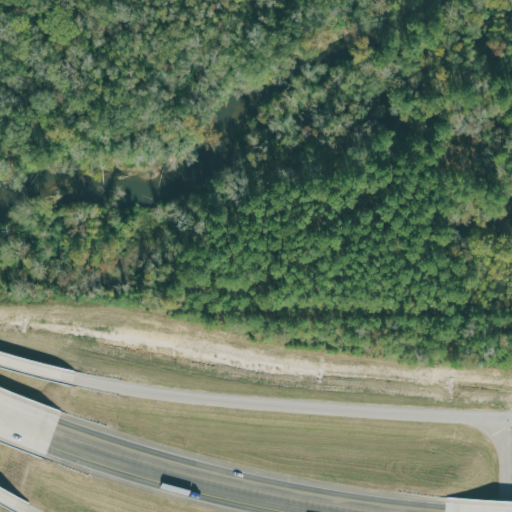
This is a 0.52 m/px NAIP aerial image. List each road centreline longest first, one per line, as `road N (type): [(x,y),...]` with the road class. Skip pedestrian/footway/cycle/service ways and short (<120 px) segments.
road 1 (primary): [(511,420),(176,401),(61,375)]
road 2 (primary): [(374,511),(163,469),(41,430)]
